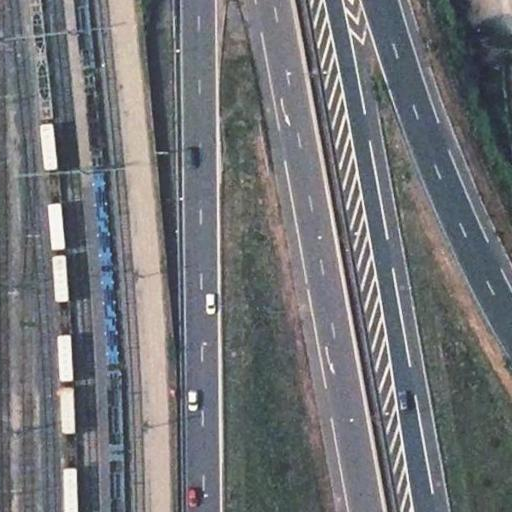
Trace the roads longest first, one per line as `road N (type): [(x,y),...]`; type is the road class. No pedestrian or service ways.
road 1 (trunk): [(272,0),(368,511)]
road 2 (trunk): [(423,511),(332,0)]
road 3 (trunk): [(198,0),(203,511)]
road 4 (trunk): [(511,321),(444,185),(380,0)]
